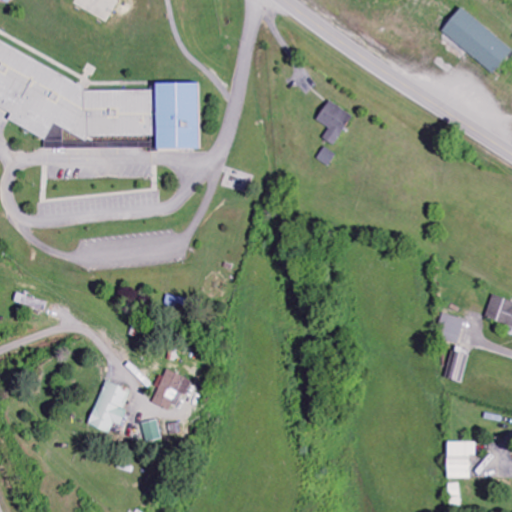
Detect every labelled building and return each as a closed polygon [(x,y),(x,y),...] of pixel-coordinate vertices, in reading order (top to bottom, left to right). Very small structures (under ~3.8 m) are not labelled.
[(442,33),(494,75),(511,52),(511,50),(461,9),(442,33)] [(200,150),(200,84),(153,84),(153,94),(147,91),(83,91),(83,84),(0,44),(0,109),(10,114),(6,122),(44,140),(52,125),(85,141),(87,138),(154,137),(154,151),(200,150)] [(317,122),(329,130),(323,140),(334,147),(353,118),(329,102),(317,122)] [(63,149),(62,128),(46,128),(47,149),(63,149)] [(317,160),(329,168),(337,156),(325,148),(317,160)] [(47,302),(16,294),(13,304),(45,312),(47,302)] [(485,319),(511,328),(511,304),(492,298),(485,319)] [(444,325),(440,341),(458,346),(465,320),(443,314),(440,324),(444,325)] [(471,352),(456,348),(447,380),(462,384),(471,352)] [(153,404),(169,412),(173,405),(180,408),(192,381),(168,370),(153,404)] [(114,424),(119,426),(132,393),(106,382),(88,426),(110,434),(114,424)] [(163,440),(160,421),(143,424),(146,443),(163,440)] [(477,457),(477,443),(447,443),(447,480),(470,480),(471,457),(477,457)] [(450,485),(450,506),(462,506),(462,484),(450,485)]
